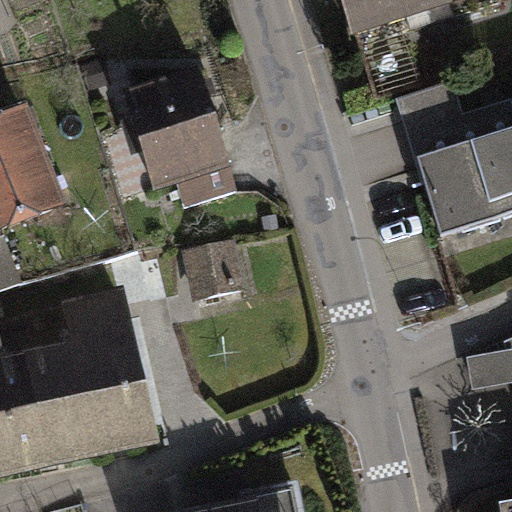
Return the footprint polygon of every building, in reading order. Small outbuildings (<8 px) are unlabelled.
[(1,0),(0,0),(0,28),(10,25),(1,0)] [(464,0),(346,0),(364,62),(473,31),(464,0)] [(199,75),(120,102),(152,199),(176,190),(184,213),(240,194),(199,75)] [(462,92),(403,112),(453,257),(511,237),(511,111),(474,125),(462,92)] [(30,113),(0,124),(0,244),(69,219),(30,113)] [(190,254),(196,302),(245,297),(240,248),(190,254)] [(0,481),(158,446),(125,299),(0,326),(0,481)] [(309,511),(305,481),(143,506),(144,511),(309,511)]
